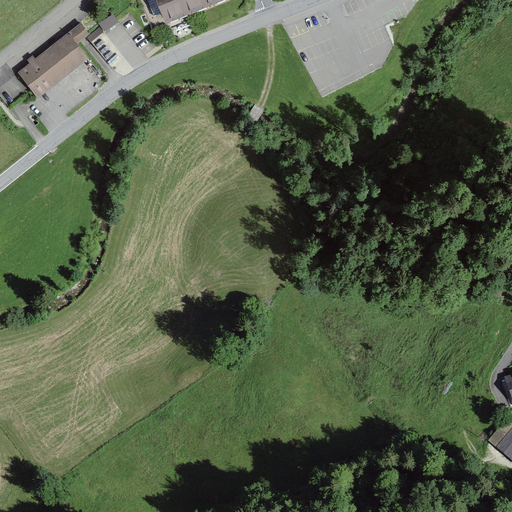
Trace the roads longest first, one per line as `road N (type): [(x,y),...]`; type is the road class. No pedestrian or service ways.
road 1 (tertiary): [(267,17),(127,84),(0,184)]
road 2 (track): [(241,138),(265,91),(267,17)]
